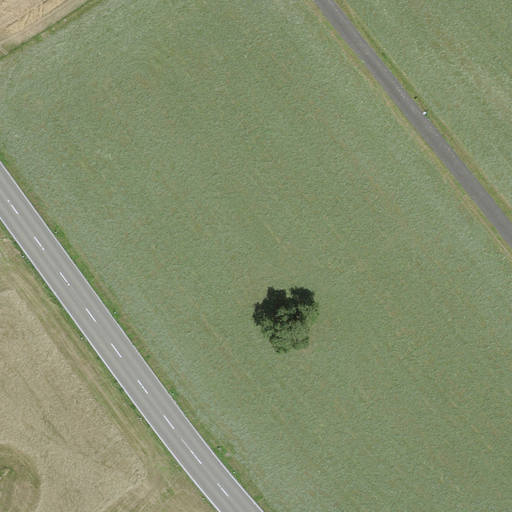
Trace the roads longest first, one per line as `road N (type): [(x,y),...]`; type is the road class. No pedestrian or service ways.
road 1 (secondary): [(0,186),(242,511)]
road 2 (track): [(328,0),(511,229)]
